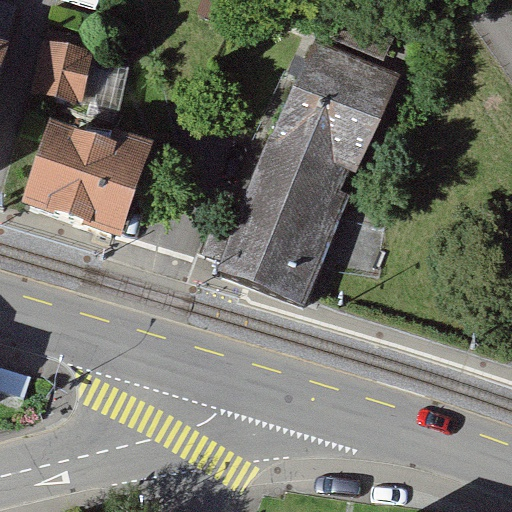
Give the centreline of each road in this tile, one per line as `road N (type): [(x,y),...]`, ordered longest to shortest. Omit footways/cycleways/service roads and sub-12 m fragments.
road 1 (tertiary): [(230,375),(511,465)]
road 2 (tertiary): [(0,306),(230,375)]
road 3 (tertiary): [(0,478),(176,437)]
